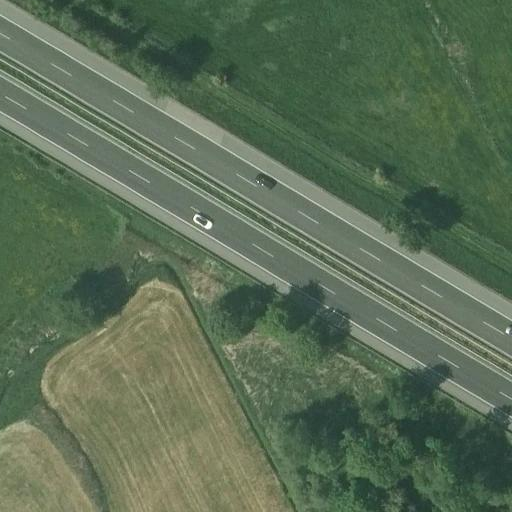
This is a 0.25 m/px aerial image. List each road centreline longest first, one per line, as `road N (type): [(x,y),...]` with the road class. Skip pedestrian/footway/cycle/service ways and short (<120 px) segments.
road 1 (motorway): [(0,84),(511,389)]
road 2 (motorway): [(511,325),(0,23)]
road 3 (track): [(511,256),(83,0)]
